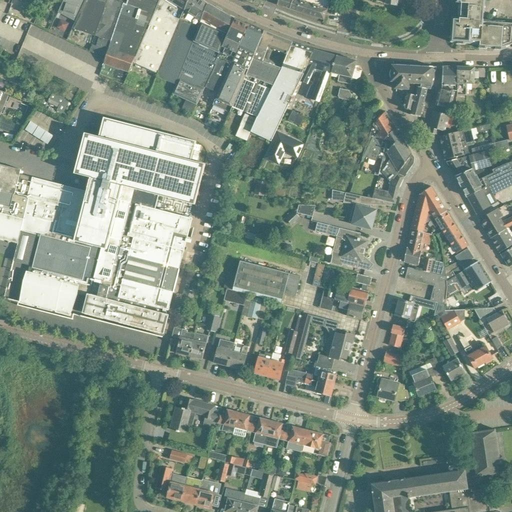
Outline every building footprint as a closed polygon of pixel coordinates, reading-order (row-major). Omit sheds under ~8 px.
[(85,0),(63,0),(58,13),(75,22),(85,1),(85,0)] [(107,0),(85,0),(85,1),(75,22),(71,29),(95,37),(104,10),(107,0)] [(107,0),(104,10),(95,37),(98,38),(95,46),(92,45),(89,53),(105,59),(123,5),(126,6),(128,0),(107,0)] [(159,0),(128,0),(126,6),(123,5),(105,59),(104,65),(128,73),(132,65),(154,12),(159,0)] [(185,11),(188,0),(159,0),(154,12),(132,65),(157,75),(185,11)] [(202,22),(208,4),(201,0),(188,0),(185,11),(157,75),(156,77),(177,86),(202,22)] [(327,10),(297,0),(278,0),(277,5),(324,20),(327,10)] [(455,0),(456,3),(459,3),(457,18),(452,17),(450,42),(456,43),(456,44),(464,45),(465,43),(471,44),(471,42),(478,43),(478,48),(486,49),(486,48),(494,48),(494,49),(502,50),(502,49),(511,46),(511,47),(511,21),(496,21),(495,22),(489,21),(489,20),(483,20),(483,13),(484,13),(485,5),(485,0),(455,0)] [(223,45),(235,19),(229,16),(208,4),(202,22),(177,86),(173,95),(197,106),(206,88),(213,74),(216,66),(213,65),(223,45)] [(238,49),(249,25),(235,19),(223,45),(213,65),(216,66),(213,74),(206,88),(218,93),(227,74),(238,49)] [(251,63),(264,32),(249,25),(238,49),(227,74),(218,93),(214,100),(212,105),(229,112),(231,107),(232,107),(251,63)] [(282,69),(292,43),(264,32),(251,63),(232,107),(257,117),(258,118),(259,114),(282,69)] [(307,68),(314,50),(292,43),(282,69),(259,114),(258,118),(257,117),(251,132),(271,141),(300,82),(307,68)] [(331,73),(336,56),(314,50),(307,68),(300,82),(307,84),(314,69),(315,70),(322,71),(318,82),(314,80),(312,86),(307,98),(319,102),(325,88),(329,73),(331,74),(331,73)] [(360,77),(362,70),(360,67),(355,66),(356,61),(336,56),(331,73),(339,75),(338,82),(351,84),(352,78),(356,79),(360,77)] [(431,91),(437,67),(396,64),(396,66),(394,66),(394,67),(392,68),(391,69),(391,70),(390,71),(389,73),(389,74),(389,76),(390,77),(391,78),(391,80),(393,81),(393,82),(395,82),(395,89),(408,90),(408,84),(412,84),(409,94),(400,92),(399,98),(405,99),(406,94),(413,96),(414,96),(417,86),(427,89),(427,90),(431,91)] [(458,85),(457,67),(443,67),(442,89),(440,89),(439,89),(452,92),(451,96),(457,96),(457,95),(458,85)] [(474,84),(474,68),(457,67),(458,85),(457,95),(457,96),(465,96),(466,84),(474,84)] [(424,118),(431,91),(427,90),(427,89),(417,86),(414,96),(413,96),(406,94),(405,99),(403,106),(405,109),(411,110),(410,115),(420,117),(424,118)] [(349,91),(339,89),(338,96),(339,98),(350,101),(351,95),(349,91)] [(457,96),(457,95),(457,96),(451,96),(452,92),(439,89),(436,103),(449,107),(449,106),(456,108),(456,105),(465,106),(465,96),(457,96)] [(57,110),(63,113),(69,101),(52,93),(50,98),(60,104),(57,110)] [(288,120),(300,125),(304,116),(292,111),(288,120)] [(364,150),(362,156),(376,161),(377,158),(385,139),(396,129),(385,111),(379,119),(373,127),(364,150)] [(429,132),(437,135),(439,130),(445,132),(449,115),(434,111),(429,127),(430,128),(429,132)] [(0,238),(17,243),(20,230),(40,236),(32,266),(30,266),(29,272),(26,271),(23,280),(19,303),(70,316),(78,294),(87,296),(83,313),(164,334),(169,315),(168,314),(173,292),(174,292),(180,269),(179,269),(186,242),(190,243),(191,240),(187,238),(192,218),(155,209),(159,195),(195,205),(205,164),(191,161),(196,141),(104,117),(99,137),(85,133),(75,174),(91,178),(88,191),(20,174),(21,170),(0,164),(0,238)] [(223,126),(207,118),(204,124),(221,131),(223,126)] [(29,122),(24,131),(49,143),(53,133),(29,122)] [(377,158),(382,160),(381,166),(384,166),(382,173),(389,181),(388,184),(390,184),(400,187),(404,176),(414,163),(414,157),(396,129),(385,139),(377,158)] [(442,148),(473,140),(470,129),(457,132),(439,136),(442,148)] [(278,165),(284,153),(296,159),(303,145),(290,139),(291,139),(277,132),(264,159),(278,165)] [(464,155),(461,147),(474,144),(473,140),(442,148),(445,160),(464,155)] [(507,147),(506,141),(494,144),(495,150),(507,147)] [(495,150),(494,144),(486,146),(471,150),(472,155),(487,152),(488,152),(495,150)] [(461,187),(478,178),(485,174),(482,168),(492,166),(488,152),(487,152),(472,155),(470,156),(462,158),(447,162),(456,176),(461,187)] [(377,158),(374,170),(379,171),(381,166),(382,160),(377,158)] [(511,161),(493,170),(494,173),(479,180),(478,178),(461,187),(467,197),(481,190),(489,186),(499,181),(511,174),(511,161)] [(493,195),(510,186),(511,185),(511,174),(499,181),(489,186),(491,191),(493,195)] [(263,197),(267,183),(256,180),(253,194),(263,197)] [(416,208),(420,209),(427,221),(430,219),(435,216),(445,209),(431,186),(419,194),(416,208)] [(481,190),(467,197),(476,214),(485,209),(490,206),(484,195),(491,191),(489,186),(481,190)] [(375,189),(372,198),(393,203),(395,204),(397,197),(398,195),(388,192),(382,191),(376,190),(375,189)] [(345,193),(343,203),(354,204),(349,222),(361,225),(370,228),(375,211),(370,210),(371,205),(392,206),(393,203),(372,198),(350,194),(345,193)] [(265,215),(265,204),(256,203),(255,214),(265,215)] [(299,205),(297,213),(313,217),(315,205),(299,205)] [(420,209),(416,208),(409,237),(424,241),(430,243),(431,236),(432,234),(424,232),(427,221),(420,209)] [(511,217),(502,222),(500,218),(503,216),(498,208),(479,220),(491,239),(506,229),(507,229),(511,226),(511,217)] [(452,220),(445,209),(435,216),(430,219),(433,225),(438,222),(443,230),(449,227),(447,223),(452,220)] [(299,217),(292,210),(284,219),(291,226),(299,217)] [(449,240),(461,233),(452,220),(447,223),(449,227),(443,230),(449,240)] [(317,222),(315,231),(328,235),(330,226),(317,222)] [(511,245),(511,237),(511,236),(511,226),(507,229),(506,229),(491,239),(500,253),(511,245)] [(332,251),(332,258),(333,258),(332,263),(332,264),(342,266),(342,264),(359,268),(360,261),(362,261),(367,242),(360,240),(360,239),(359,238),(360,234),(361,234),(361,233),(340,228),(340,229),(339,232),(338,231),(336,237),(337,237),(333,251),(332,251)] [(452,256),(465,248),(468,246),(461,233),(449,240),(453,246),(447,250),(452,256)] [(422,251),(424,241),(409,237),(407,247),(422,251)] [(419,265),(422,251),(407,247),(404,262),(419,265)] [(511,247),(501,254),(509,267),(511,265),(511,247)] [(458,261),(469,254),(466,249),(455,256),(458,261)] [(461,266),(472,259),(469,254),(458,261),(461,266)] [(456,276),(475,264),(472,259),(461,266),(453,271),(456,276)] [(449,276),(447,268),(444,268),(433,265),(434,261),(433,260),(432,266),(424,265),(423,270),(425,271),(431,272),(437,273),(446,276),(449,276)] [(232,291),(243,294),(247,295),(282,303),(284,294),(296,297),(301,276),(240,261),(236,275),(229,273),(228,275),(236,277),(232,291)] [(315,275),(317,263),(311,262),(309,274),(315,275)] [(474,284),(487,276),(478,262),(475,264),(456,276),(449,281),(450,289),(447,288),(446,296),(446,298),(461,288),(459,284),(469,277),(474,284)] [(405,279),(411,280),(414,268),(408,266),(405,279)] [(411,280),(417,281),(420,269),(414,268),(411,280)] [(453,271),(452,268),(447,268),(449,276),(449,281),(456,276),(453,271)] [(425,271),(423,270),(420,269),(417,281),(422,283),(425,271)] [(422,283),(428,284),(431,272),(425,271),(422,283)] [(428,284),(434,286),(437,273),(431,272),(428,284)] [(450,289),(449,281),(449,276),(446,276),(437,273),(434,286),(432,293),(446,296),(447,288),(450,289)] [(327,297),(364,307),(368,292),(361,290),(362,289),(353,287),(353,288),(351,287),(349,294),(329,289),(327,297)] [(227,289),(224,301),(244,307),(247,295),(243,294),(232,291),(227,289)] [(189,301),(192,291),(186,290),(184,299),(189,301)] [(445,298),(446,298),(446,296),(432,293),(430,301),(444,304),(445,298)] [(327,297),(323,296),(320,308),(335,312),(337,306),(339,306),(339,308),(348,310),(347,316),(361,319),(364,307),(327,297)] [(430,307),(430,301),(417,297),(415,303),(430,307)] [(252,298),(247,317),(257,320),(262,300),(252,298)] [(413,303),(409,302),(399,300),(395,315),(409,319),(408,320),(415,322),(417,311),(411,310),(413,303)] [(443,311),(444,304),(430,301),(430,307),(429,308),(443,311)] [(502,311),(496,314),(494,311),(495,311),(494,308),(475,309),(480,319),(485,316),(494,332),(504,327),(505,328),(509,325),(509,324),(502,311)] [(438,315),(440,320),(441,319),(442,319),(448,329),(460,322),(453,311),(447,315),(445,312),(438,315)] [(327,319),(303,313),(302,318),(292,354),(291,357),(301,359),(311,323),(324,327),(327,319)] [(210,315),(206,331),(215,333),(220,317),(210,315)] [(292,354),(302,318),(298,317),(295,331),(290,330),(284,352),(292,354)] [(405,329),(393,325),(391,332),(393,333),(389,345),(400,348),(403,335),(405,329)] [(261,326),(257,344),(262,346),(267,327),(261,326)] [(189,356),(195,334),(187,332),(188,331),(182,329),(176,353),(189,356)] [(202,359),(205,350),(208,336),(195,332),(195,334),(189,356),(202,359)] [(354,334),(346,332),(345,335),(334,332),(331,343),(327,357),(319,355),(317,364),(320,365),(332,367),(332,368),(335,359),(339,360),(340,358),(346,359),(349,350),(348,350),(350,344),(352,344),(354,334)] [(495,335),(490,338),(495,346),(500,343),(495,335)] [(471,346),(469,346),(464,337),(459,340),(464,349),(470,359),(475,368),(493,358),(486,346),(475,353),(471,346)] [(458,352),(453,342),(451,338),(444,342),(452,356),(458,352)] [(234,342),(225,340),(220,339),(214,362),(228,366),(232,351),(234,342)] [(243,370),(245,360),(249,346),(243,345),(241,353),(232,351),(228,366),(243,370)] [(257,363),(255,373),(267,376),(273,354),(265,352),(265,354),(260,353),(257,363)] [(400,366),(402,356),(386,352),(383,362),(400,366)] [(273,354),(267,376),(280,379),(282,370),(285,359),(280,358),(280,356),(273,354)] [(438,363),(435,358),(430,360),(436,376),(443,373),(438,363)] [(461,366),(460,364),(458,359),(443,367),(447,373),(446,373),(447,375),(448,375),(451,381),(465,373),(461,366)] [(327,372),(328,369),(320,367),(310,365),(308,373),(304,372),(302,377),(334,386),(336,375),(331,373),(327,372)] [(331,373),(332,367),(320,365),(320,367),(328,369),(327,372),(331,373)] [(411,376),(414,383),(419,396),(436,389),(431,377),(434,376),(431,368),(419,372),(411,376)] [(334,386),(302,377),(288,374),(285,385),(295,388),(297,382),(317,387),(315,393),(331,397),(334,386)] [(391,384),(392,382),(382,379),(378,396),(380,397),(380,399),(385,400),(386,398),(394,400),(401,401),(409,400),(407,390),(404,390),(405,384),(398,382),(398,385),(391,384)] [(216,428),(217,427),(221,408),(187,399),(184,408),(181,407),(181,408),(177,407),(171,429),(177,430),(176,431),(179,432),(179,431),(185,433),(190,412),(205,416),(204,418),(205,418),(203,425),(216,428)] [(234,433),(239,412),(227,409),(226,416),(220,414),(222,408),(221,408),(217,427),(223,428),(223,430),(234,433)] [(251,432),(253,423),(249,422),(250,415),(239,412),(234,433),(233,434),(246,438),(247,431),(251,432)] [(253,441),(265,444),(271,420),(260,417),(258,424),(253,423),(251,432),(256,433),(253,441)] [(284,440),(286,431),(281,430),(283,423),(271,420),(265,444),(265,445),(278,448),(280,439),(284,440)] [(301,452),(303,445),(307,430),(292,426),(291,433),(286,431),(284,440),(288,441),(286,448),(301,452)] [(488,511),(486,496),(485,490),(504,487),(504,486),(503,486),(495,429),(469,433),(475,469),(453,472),(452,470),(453,468),(453,467),(452,466),(450,466),(449,467),(449,469),(450,470),(450,472),(398,480),(398,478),(392,479),(392,481),(371,484),(373,493),(375,511),(488,511)] [(319,449),(318,455),(327,457),(330,443),(325,441),(326,438),(323,438),(324,434),(307,430),(303,445),(319,449)] [(187,454),(172,450),(170,459),(185,463),(187,454)] [(208,457),(226,462),(228,455),(210,451),(208,457)] [(228,455),(226,462),(235,464),(236,458),(228,455)] [(224,482),(229,465),(221,463),(217,480),(224,482)] [(259,470),(275,474),(276,471),(277,469),(261,465),(259,470)] [(160,473),(156,488),(168,491),(167,497),(182,501),(188,477),(171,473),(172,469),(161,466),(160,473)] [(294,479),(296,471),(277,466),(277,469),(276,471),(275,474),(294,479)] [(232,484),(235,470),(229,468),(226,482),(232,484)] [(257,478),(259,470),(252,468),(250,476),(257,478)] [(318,476),(308,474),(298,471),(295,480),(306,482),(315,485),(318,476)] [(267,498),(273,476),(265,474),(260,496),(267,498)] [(276,491),(280,477),(275,475),(271,489),(276,491)] [(188,477),(182,501),(196,505),(202,481),(188,477)] [(202,481),(196,505),(211,508),(215,494),(218,495),(221,484),(215,482),(215,483),(215,484),(202,481)] [(226,488),(223,498),(228,499),(227,502),(224,511),(225,511),(240,511),(245,494),(246,493),(226,488)] [(245,494),(240,511),(256,511),(257,510),(259,506),(258,506),(259,501),(260,498),(246,494),(245,494)] [(287,511),(290,505),(289,505),(290,502),(275,498),(271,511),(287,511)]
